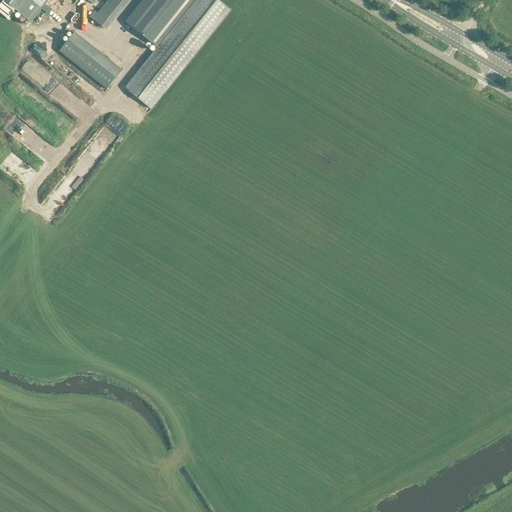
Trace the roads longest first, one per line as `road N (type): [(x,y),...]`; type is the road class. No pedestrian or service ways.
road 1 (track): [(459,116),(171,456)]
road 2 (secondary): [(383,0),(511,77)]
road 3 (secondary): [(511,62),(401,0)]
